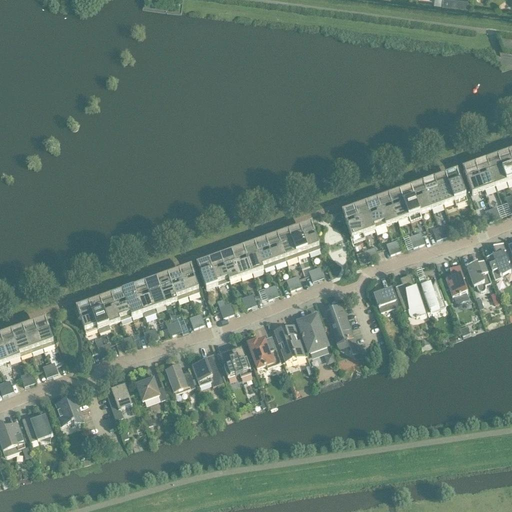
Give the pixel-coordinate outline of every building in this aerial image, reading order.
[(511,182),(511,164),(510,160),(499,164),(506,184),(511,182)] [(506,184),(499,164),(488,168),(495,189),(506,184)] [(495,189),(488,168),(477,172),(484,193),(495,189)] [(484,193),(477,172),(465,176),(472,197),(484,193)] [(456,208),(468,204),(459,179),(435,187),(443,207),(454,203),(456,208)] [(443,207),(435,187),(424,191),(431,211),(443,207)] [(431,211),(424,191),(413,195),(420,216),(431,211)] [(422,220),(420,216),(413,195),(401,199),(410,224),(422,220)] [(410,224),(401,199),(390,203),(397,224),(409,220),(410,225),(410,224)] [(397,224),(390,203),(379,207),(386,228),(397,224)] [(386,228),(379,207),(367,211),(375,232),(386,228)] [(501,221),(497,210),(491,212),(495,223),(501,221)] [(375,232),(367,211),(356,215),(364,236),(375,232)] [(495,223),(491,212),(485,214),(489,225),(495,223)] [(364,236),(356,215),(344,220),(354,246),(365,242),(363,236),(364,236)] [(471,232),(467,221),(461,223),(465,234),(471,232)] [(465,234),(461,223),(455,225),(459,236),(465,234)] [(448,239),(444,228),(438,230),(442,241),(448,239)] [(442,241),(438,230),(432,232),(436,244),(442,241)] [(321,251),(313,231),(301,235),(309,256),(321,251)] [(309,256),(301,235),(290,239),(297,260),(309,256)] [(425,247),(421,235),(415,237),(419,249),(425,247)] [(419,249),(415,237),(409,240),(413,251),(419,249)] [(297,260),(290,239),(279,243),(286,264),(297,260)] [(286,264),(279,243),(267,247),(275,268),(286,264)] [(402,254),(398,243),(392,245),(396,256),(402,254)] [(396,256),(392,245),(386,247),(390,258),(396,256)] [(493,258),(493,257),(487,259),(495,283),(496,283),(497,284),(500,281),(502,281),(500,278),(502,277),(503,278),(509,275),(511,274),(508,266),(510,266),(506,259),(504,254),(506,254),(503,246),(493,250),(496,257),(493,258)] [(275,268),(267,247),(256,251),(264,272),(275,268)] [(379,261),(375,250),(369,252),(373,263),(379,261)] [(264,272),(256,251),(245,256),(252,276),(264,272)] [(373,263),(369,252),(363,254),(367,265),(373,263)] [(252,276),(245,256),(233,260),(241,280),(252,276)] [(241,280),(233,260),(222,264),(229,284),(241,280)] [(229,284),(222,264),(211,268),(218,288),(229,284)] [(491,287),(485,268),(483,265),(478,267),(475,268),(474,266),(467,269),(474,289),(476,289),(477,291),(478,292),(479,294),(481,295),(483,295),(485,294),(486,292),(486,290),(485,289),(491,287)] [(218,288),(211,268),(199,272),(206,292),(218,288)] [(468,295),(462,281),(464,280),(460,268),(449,272),(452,279),(446,282),(452,301),(454,300),(456,300),(458,300),(460,300),(461,299),(463,298),(465,297),(466,296),(468,295)] [(324,281),(320,270),(315,272),(319,283),(324,281)] [(319,283),(315,272),(309,274),(313,285),(319,283)] [(200,295),(193,274),(181,278),(188,299),(200,295)] [(188,299),(181,278),(170,282),(177,303),(188,299)] [(427,319),(418,294),(414,295),(412,292),(415,290),(410,278),(400,281),(402,288),(396,290),(404,314),(409,312),(410,316),(410,318),(412,320),(414,320),(416,320),(416,321),(419,320),(419,318),(425,316),(426,319),(427,319)] [(302,290),(298,279),(292,281),(296,292),(302,290)] [(446,309),(436,282),(432,290),(430,285),(427,286),(425,279),(419,281),(431,315),(434,314),(437,314),(440,313),(440,312),(445,310),(446,309)] [(296,292),(292,281),(286,283),(290,294),(296,292)] [(177,303),(170,282),(158,287),(166,307),(177,303)] [(166,307),(158,287),(147,291),(156,316),(155,311),(166,307)] [(280,299),(276,288),(270,290),(274,301),(280,299)] [(274,301),(270,290),(264,292),(268,303),(274,301)] [(156,316),(147,291),(136,295),(143,315),(145,320),(156,316)] [(398,310),(391,291),(374,298),(381,316),(398,310)] [(143,315),(136,295),(124,299),(132,319),(143,315)] [(257,308),(254,299),(253,297),(247,299),(251,310),(257,308)] [(132,319),(124,299),(113,303),(120,323),(132,319)] [(251,310),(247,299),(242,301),(246,312),(251,310)] [(120,323),(113,303),(102,307),(109,327),(120,323)] [(235,317),(231,306),(225,308),(229,319),(235,317)] [(109,327),(102,307),(90,311),(98,332),(99,336),(111,332),(109,328),(109,327)] [(229,319),(225,308),(219,310),(223,321),(229,319)] [(353,341),(341,308),(327,313),(334,332),(336,347),(348,343),(353,356),(359,355),(354,340),(353,341)] [(98,332),(90,311),(79,315),(86,336),(98,332)] [(205,328),(201,316),(195,319),(199,330),(205,328)] [(327,345),(321,328),(319,329),(317,322),(318,321),(317,317),(297,325),(302,339),(302,341),(303,341),(307,352),(310,351),(312,355),(327,350),(325,346),(327,345)] [(199,330),(195,319),(190,321),(194,332),(199,330)] [(182,335),(178,324),(173,326),(177,337),(182,335)] [(177,337),(173,326),(167,328),(171,339),(177,337)] [(55,347),(47,327),(36,331),(43,352),(55,347)] [(305,360),(299,343),(297,344),(295,338),(297,338),(294,328),(285,331),(286,332),(282,334),(281,331),(274,334),(279,347),(281,346),(283,352),(281,353),(286,365),(296,361),(297,363),(305,360)] [(43,352),(36,331),(24,335),(32,356),(43,352)] [(159,342),(155,331),(149,333),(153,344),(159,342)] [(153,344),(149,333),(143,335),(148,346),(153,344)] [(32,356),(24,335),(13,339),(20,360),(32,356)] [(136,349),(132,338),(126,340),(130,352),(136,349)] [(20,360),(13,339),(2,343),(9,364),(20,360)] [(130,352),(126,340),(121,342),(125,354),(130,352)] [(281,367),(272,340),(261,344),(257,345),(256,343),(248,346),(257,372),(266,368),(268,372),(281,367)] [(0,367),(9,364),(2,343),(0,343),(0,367)] [(113,357),(109,345),(104,348),(108,359),(113,357)] [(108,359),(104,348),(98,350),(102,361),(108,359)] [(251,373),(247,361),(246,361),(242,350),(232,354),(231,352),(217,357),(222,371),(224,370),(228,381),(235,378),(236,379),(240,377),(241,380),(251,376),(250,373),(251,373)] [(224,386),(216,363),(214,357),(212,358),(213,358),(205,361),(206,363),(192,368),(200,389),(211,385),(213,390),(224,386)] [(59,377),(55,365),(49,367),(53,379),(59,377)] [(53,379),(49,367),(43,369),(47,381),(53,379)] [(196,390),(191,377),(184,379),(180,368),(166,373),(174,396),(181,394),(182,395),(196,390)] [(36,386),(32,374),(27,376),(31,388),(36,386)] [(31,388),(27,376),(21,378),(25,390),(31,388)] [(167,402),(163,390),(157,392),(154,382),(137,388),(143,404),(159,398),(161,404),(167,402)] [(14,395),(10,383),(4,385),(8,397),(14,395)] [(8,397),(4,385),(0,386),(0,392),(2,399),(8,397)] [(133,408),(125,387),(111,392),(114,401),(108,403),(116,423),(123,421),(120,412),(133,408)] [(84,425),(78,408),(76,402),(79,411),(74,413),(71,404),(67,405),(67,404),(56,408),(60,420),(58,421),(61,428),(67,425),(68,427),(72,426),(72,427),(74,426),(75,428),(84,425)] [(53,438),(47,420),(46,418),(35,422),(34,418),(22,422),(31,445),(37,443),(38,444),(40,443),(50,445),(51,439),(53,438)] [(19,453),(26,450),(17,426),(9,429),(8,425),(4,427),(0,428),(0,444),(6,460),(19,455),(19,453)]
